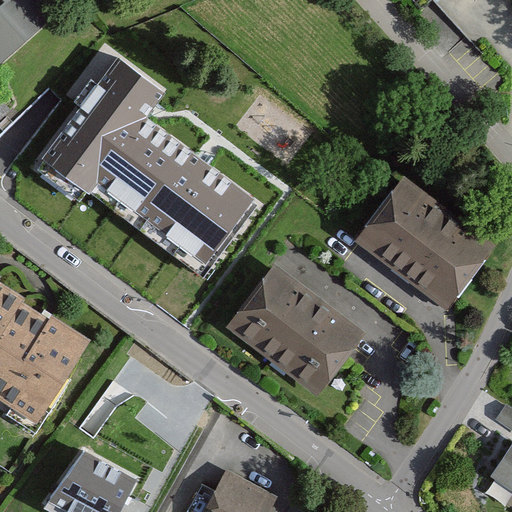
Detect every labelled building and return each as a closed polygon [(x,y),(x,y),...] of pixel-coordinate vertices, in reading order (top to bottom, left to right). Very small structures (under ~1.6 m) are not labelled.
[(0,59),(47,20),(29,0),(0,0),(3,4),(0,6),(0,59)] [(102,81),(90,72),(66,105),(76,113),(35,168),(82,203),(89,194),(203,278),(261,199),(149,116),(168,91),(120,56),(102,81)] [(487,244),(394,174),(345,239),(438,309),(487,244)] [(355,332),(263,264),(217,327),(308,394),(355,332)] [(76,338),(0,290),(0,409),(22,423),(76,338)] [(511,426),(511,406),(507,404),(499,419),(511,426)] [(511,485),(511,448),(495,474),(511,485)] [(120,511),(138,481),(82,450),(47,504),(61,511),(120,511)] [(263,511),(272,496),(218,469),(196,511),(263,511)]
